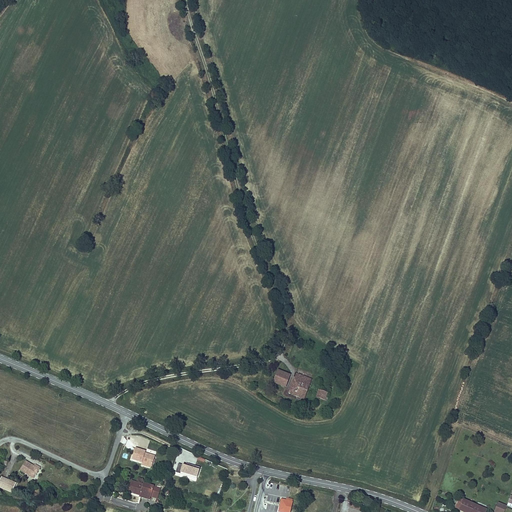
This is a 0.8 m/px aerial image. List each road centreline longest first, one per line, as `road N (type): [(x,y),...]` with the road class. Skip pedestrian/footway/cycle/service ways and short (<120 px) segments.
road 1 (track): [(185,0),(287,339),(260,362),(158,378),(106,403)]
road 2 (secondary): [(126,412),(229,459),(418,511)]
road 3 (secondary): [(0,358),(126,412)]
